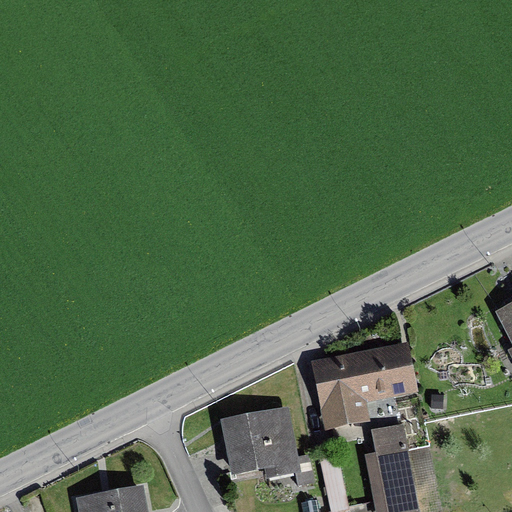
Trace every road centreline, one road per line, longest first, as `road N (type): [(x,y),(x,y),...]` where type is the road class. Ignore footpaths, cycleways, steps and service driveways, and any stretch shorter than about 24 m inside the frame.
road 1 (tertiary): [(511,225),(153,407)]
road 2 (tertiary): [(153,407),(0,483)]
